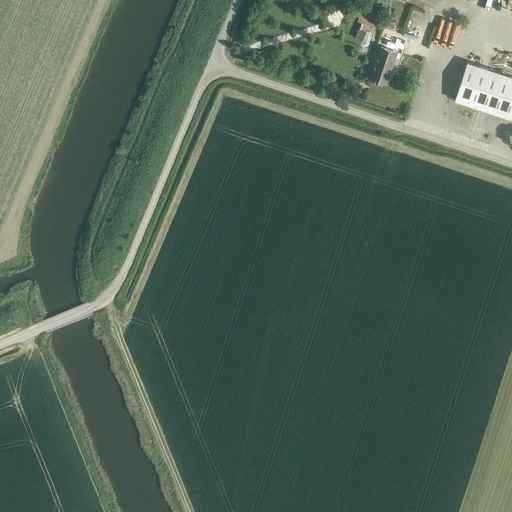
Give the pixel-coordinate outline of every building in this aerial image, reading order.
[(511,27),(511,10),(503,18),(511,27)] [(378,18),(365,13),(362,21),(375,26),(378,18)] [(356,35),(363,37),(366,29),(359,26),(356,35)] [(437,41),(440,29),(436,28),(432,40),(437,41)] [(408,42),(389,35),(385,46),(404,53),(408,42)] [(379,55),(371,79),(384,84),(386,77),(388,78),(394,60),(395,59),(398,60),(400,54),(397,53),(397,52),(382,47),(379,55)] [(454,99),(511,118),(511,117),(511,75),(467,61),(454,99)]
